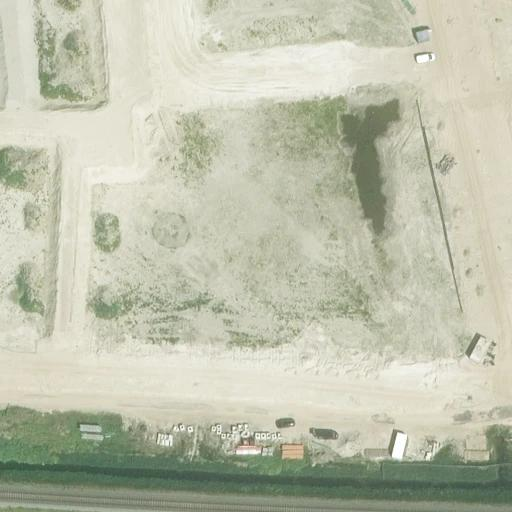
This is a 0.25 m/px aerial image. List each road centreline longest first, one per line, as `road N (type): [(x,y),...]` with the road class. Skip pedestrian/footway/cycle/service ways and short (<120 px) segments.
road 1 (track): [(0,397),(380,419),(511,410)]
road 2 (track): [(511,220),(460,0)]
